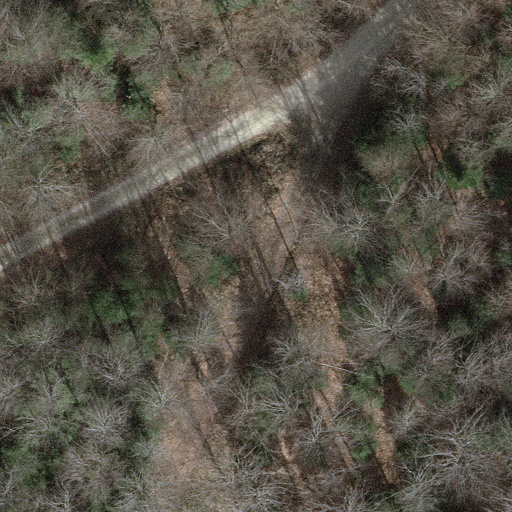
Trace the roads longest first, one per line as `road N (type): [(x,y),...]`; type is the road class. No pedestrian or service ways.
road 1 (track): [(163,511),(353,46)]
road 2 (track): [(353,46),(127,196),(0,267)]
